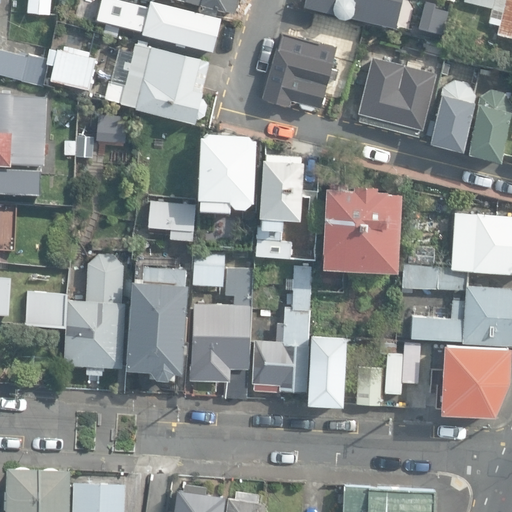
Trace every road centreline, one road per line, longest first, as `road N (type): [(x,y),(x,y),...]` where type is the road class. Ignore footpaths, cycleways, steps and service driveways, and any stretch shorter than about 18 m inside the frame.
road 1 (residential): [(263,0),(237,104),(511,176)]
road 2 (residential): [(155,431),(511,458)]
